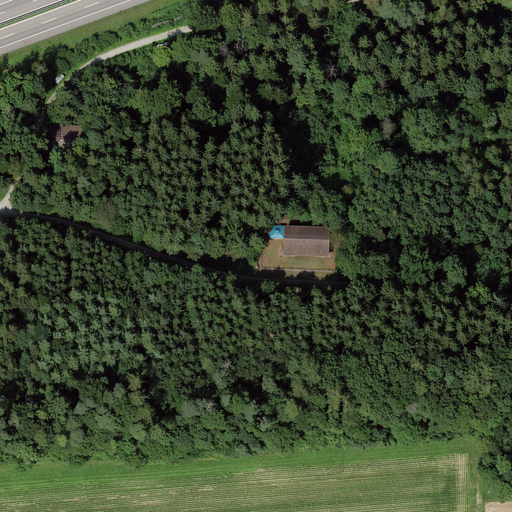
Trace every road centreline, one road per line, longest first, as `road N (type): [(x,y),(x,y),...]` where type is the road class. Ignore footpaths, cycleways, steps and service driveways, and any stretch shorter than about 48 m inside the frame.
road 1 (track): [(511,298),(336,278),(235,277),(64,224),(0,217)]
road 2 (track): [(331,0),(287,3),(55,87),(2,217)]
